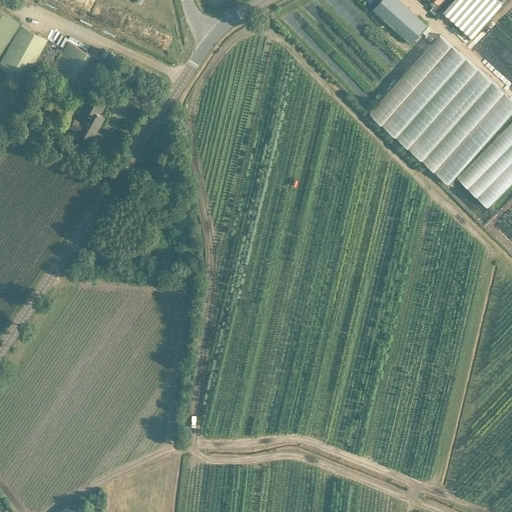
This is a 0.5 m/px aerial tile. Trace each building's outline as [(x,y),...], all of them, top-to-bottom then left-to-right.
[(380,0),(374,8),(381,15),(411,41),(427,23),(400,0),(380,0)] [(433,0),(436,2),(430,10),(436,15),(448,2),(445,0),(433,0)] [(505,0),(453,0),(443,11),(472,37),(505,0)] [(0,52),(14,31),(19,23),(0,10),(0,52)] [(64,48),(21,24),(0,61),(0,67),(23,80),(31,66),(84,96),(103,61),(68,41),(64,48)] [(511,183),(511,99),(441,34),(371,113),(450,183),(511,112),(511,124),(458,177),(488,207),(511,183)] [(81,105),(88,109),(80,123),(74,120),(71,126),(77,130),(76,131),(91,139),(91,138),(97,141),(96,142),(97,143),(102,134),(101,134),(101,135),(94,131),(98,125),(100,126),(100,125),(99,125),(103,118),(104,118),(98,114),(104,104),(105,105),(105,104),(97,100),(87,94),(81,105)] [(152,172),(160,178),(163,180),(174,164),(171,161),(163,156),(152,172)] [(136,195),(143,199),(148,191),(142,186),(136,195)]
